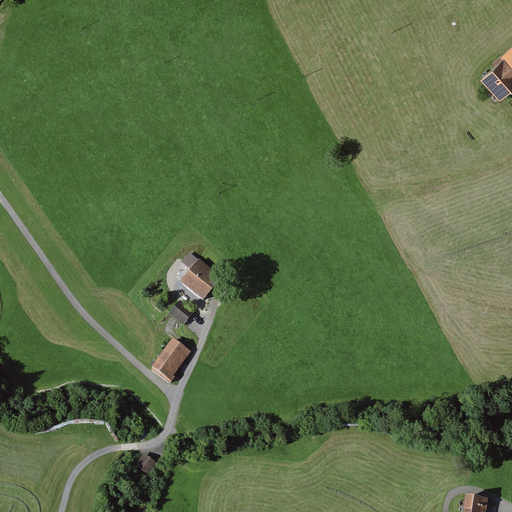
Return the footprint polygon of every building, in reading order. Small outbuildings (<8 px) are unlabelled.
[(511,51),(480,80),(498,99),(511,86),(511,51)] [(223,281),(199,261),(181,281),(206,302),(223,281)] [(179,301),(168,315),(182,325),(192,311),(179,301)] [(170,383),(190,354),(173,342),(153,371),(170,383)] [(144,457),(137,468),(148,475),(155,465),(144,457)] [(491,511),(493,503),(468,499),(465,511),(491,511)]
